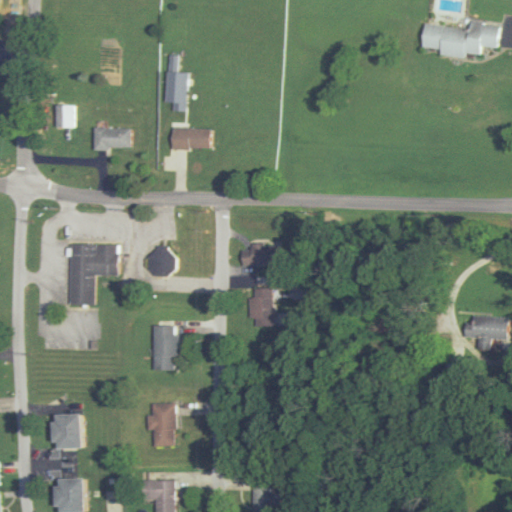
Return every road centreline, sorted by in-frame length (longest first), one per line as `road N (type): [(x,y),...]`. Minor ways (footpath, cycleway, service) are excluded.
road 1 (residential): [(222,198),(219,511),(21,186)]
road 2 (residential): [(511,206),(110,198),(21,186)]
road 3 (residential): [(21,186),(29,0)]
